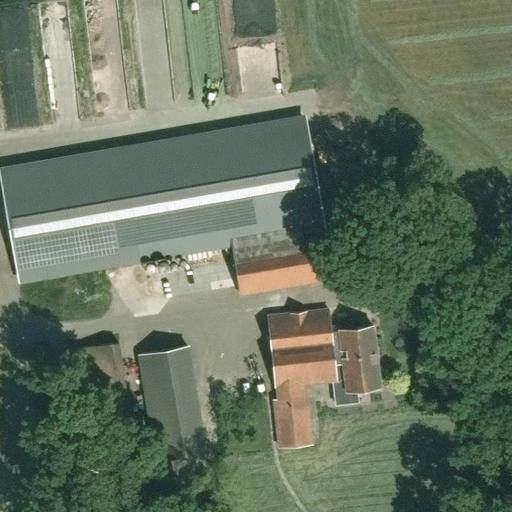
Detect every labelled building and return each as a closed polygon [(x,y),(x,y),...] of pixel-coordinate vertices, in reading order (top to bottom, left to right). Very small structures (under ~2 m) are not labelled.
[(169,21),(168,0),(141,0),(142,22),(169,21)] [(49,47),(75,46),(74,3),(47,4),(49,47)] [(124,54),(122,3),(97,4),(99,55),(124,54)] [(0,17),(0,27),(12,97),(41,92),(27,13),(0,17)] [(129,61),(102,61),(102,89),(129,89),(129,61)] [(304,119),(79,158),(0,172),(0,174),(18,278),(123,260),(231,241),(240,295),(322,281),(314,236),(302,238),(301,229),(323,225),(304,119)] [(351,389),(380,386),(373,326),(346,329),(346,325),(326,326),(324,309),(269,315),(278,399),(274,400),(279,448),(312,444),(305,384),(333,381),(335,405),(352,403),(351,389)] [(79,395),(103,392),(105,407),(125,404),(116,342),(71,349),(79,395)] [(138,354),(157,462),(137,465),(138,470),(132,471),(138,504),(198,493),(191,456),(209,453),(189,344),(138,354)]
